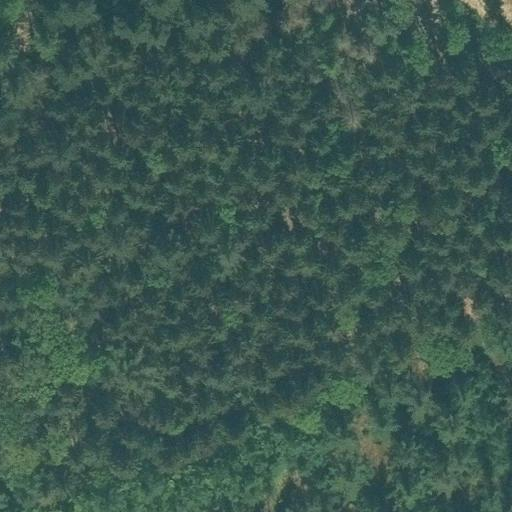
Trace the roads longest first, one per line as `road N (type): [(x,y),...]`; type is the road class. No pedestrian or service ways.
road 1 (track): [(0,494),(297,387)]
road 2 (track): [(297,387),(511,303)]
